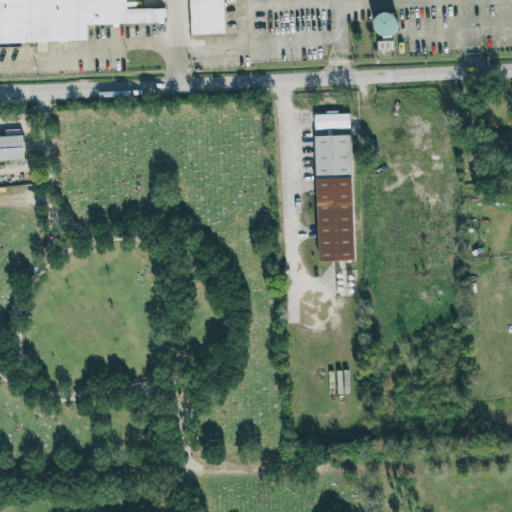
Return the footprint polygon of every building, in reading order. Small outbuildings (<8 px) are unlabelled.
[(0,0),(129,0),(130,14),(167,12),(168,28),(83,33),(84,46),(0,48),(0,0)] [(226,0),(228,41),(192,42),(190,0),(226,0)] [(350,129),(350,114),(315,115),(315,130),(350,129)] [(511,132),(494,133),(494,151),(511,150),(511,132)] [(356,260),(351,135),(315,136),(320,262),(356,260)] [(0,141),(25,140),(26,166),(0,167),(0,141)]
